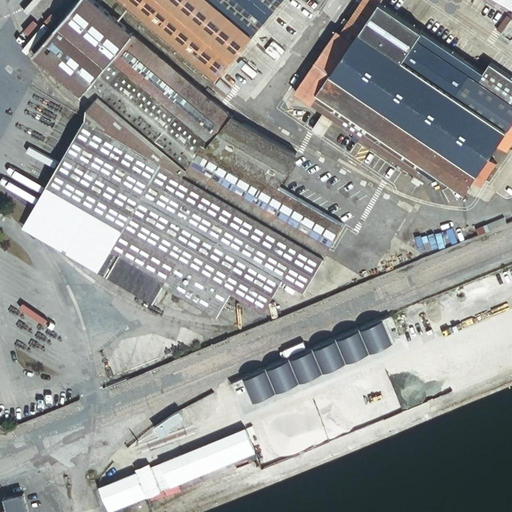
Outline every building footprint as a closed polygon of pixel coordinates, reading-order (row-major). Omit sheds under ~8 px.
[(303,291),(342,226),(277,188),(296,155),(228,116),(89,0),(78,0),(32,56),(79,96),(82,92),(91,99),(84,108),(83,118),(45,185),(121,228),(96,272),(151,303),(160,286),(216,316),(224,303),(234,308),(240,299),(262,311),(276,288),(285,293),(291,284),(303,291)] [(116,0),(213,81),(278,0),(116,0)] [(337,61),(322,51),(309,70),(324,80),(308,104),(412,173),(418,164),(438,177),(463,193),(471,180),(480,186),(494,164),(485,159),(495,145),(505,152),(511,141),(511,91),(377,2),(378,0),(360,0),(339,33),(350,41),(337,61)] [(511,0),(500,0),(511,8),(511,0)] [(335,31),(322,51),(337,61),(350,41),(339,33),(335,31)] [(293,94),(308,104),(324,80),(309,70),(293,94)] [(418,164),(412,173),(426,182),(438,177),(418,164)] [(121,228),(45,185),(20,230),(96,272),(121,228)] [(471,228),(474,235),(486,230),(485,229),(503,222),(500,216),(471,228)] [(178,409),(172,413),(177,422),(184,418),(178,409)] [(152,426),(151,426),(157,435),(166,429),(177,422),(172,413),(152,426)] [(159,463),(168,485),(252,451),(242,427),(159,461),(159,463)] [(168,432),(166,429),(157,435),(158,438),(168,432)] [(149,467),(158,490),(168,485),(159,463),(149,467)] [(135,473),(144,495),(158,490),(149,467),(147,464),(134,470),(135,473)] [(106,511),(144,495),(135,473),(98,488),(97,488),(106,511)] [(25,511),(21,495),(4,499),(6,508),(7,511),(25,511)]
